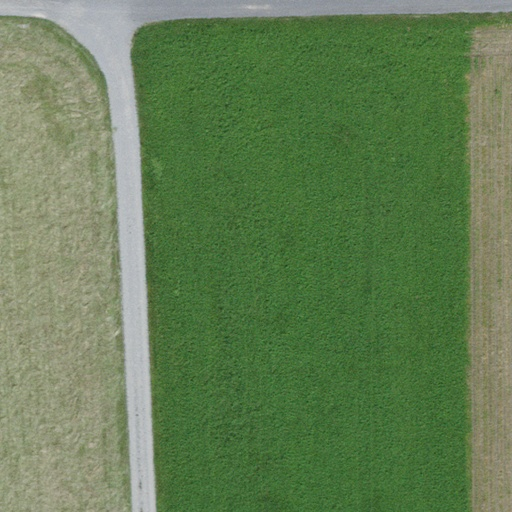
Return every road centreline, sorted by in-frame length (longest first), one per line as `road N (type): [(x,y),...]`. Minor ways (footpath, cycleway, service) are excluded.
road 1 (track): [(143,511),(118,15)]
road 2 (track): [(482,0),(0,16)]
